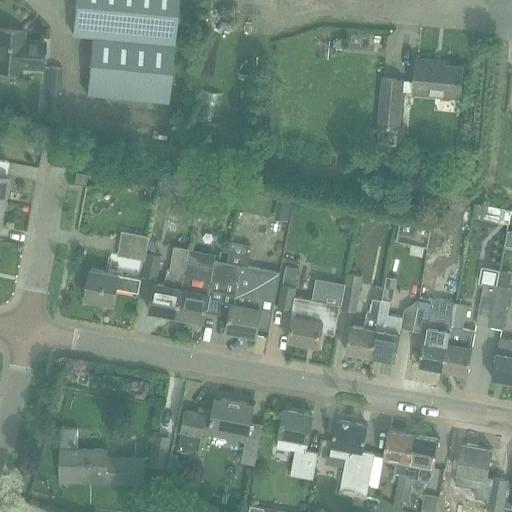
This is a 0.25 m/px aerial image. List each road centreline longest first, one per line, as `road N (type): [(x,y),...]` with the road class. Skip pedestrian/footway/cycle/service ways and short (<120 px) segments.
road 1 (residential): [(511,425),(29,331)]
road 2 (residential): [(29,331),(56,160)]
